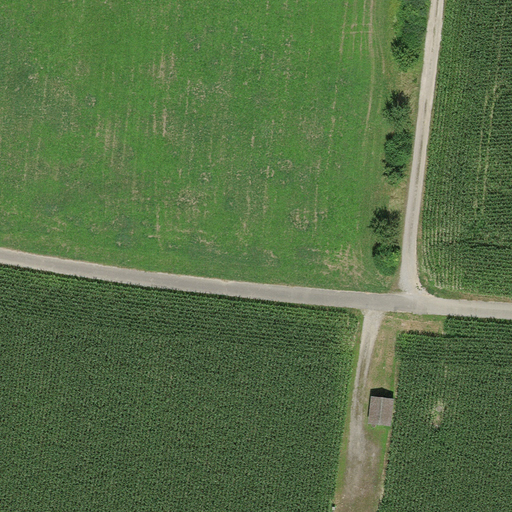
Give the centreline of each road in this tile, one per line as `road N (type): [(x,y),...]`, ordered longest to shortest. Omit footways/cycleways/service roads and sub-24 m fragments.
road 1 (track): [(511,298),(0,244)]
road 2 (track): [(440,0),(411,285)]
road 3 (track): [(381,281),(356,511)]
